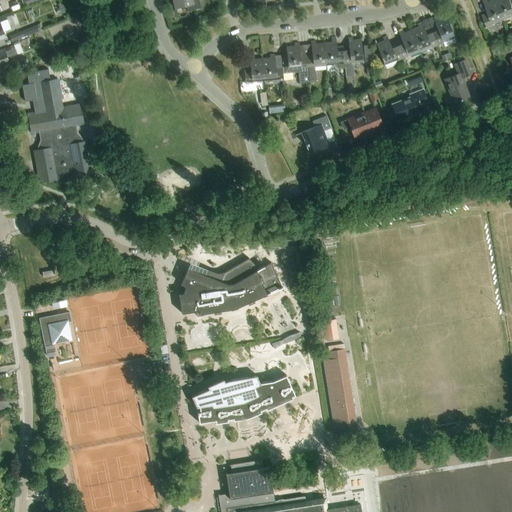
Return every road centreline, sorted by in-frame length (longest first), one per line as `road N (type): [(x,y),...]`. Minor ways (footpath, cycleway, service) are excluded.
road 1 (unclassified): [(0,227),(68,217),(126,240),(152,241),(271,200)]
road 2 (unclassified): [(20,511),(28,402),(0,241)]
road 3 (unclassified): [(271,200),(511,108)]
road 4 (residential): [(236,28),(409,3)]
road 5 (residential): [(271,200),(251,131),(191,66)]
